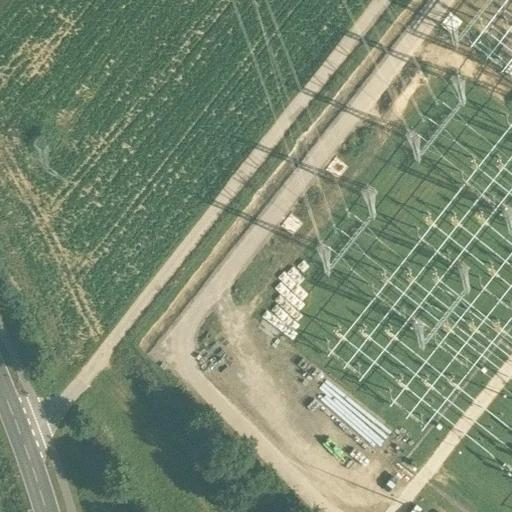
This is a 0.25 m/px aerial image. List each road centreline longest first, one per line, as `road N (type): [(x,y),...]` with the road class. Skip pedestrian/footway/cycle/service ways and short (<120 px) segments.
road 1 (track): [(18,428),(74,389),(384,0)]
road 2 (tertiary): [(44,511),(0,382)]
